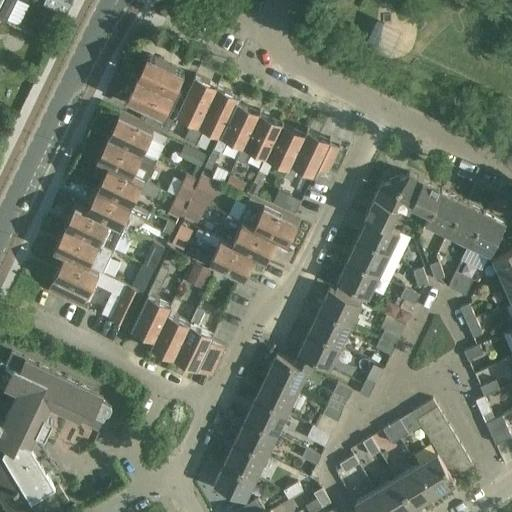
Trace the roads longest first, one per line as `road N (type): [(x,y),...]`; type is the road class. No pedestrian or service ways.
road 1 (residential): [(211,402),(251,332),(297,284),(386,114)]
road 2 (tertiary): [(0,239),(119,0)]
road 3 (residential): [(386,114),(279,60),(268,25),(281,0)]
road 4 (residential): [(167,384),(31,316)]
road 5 (residential): [(511,171),(386,114)]
road 6 (residential): [(167,384),(139,437),(158,478),(178,482)]
